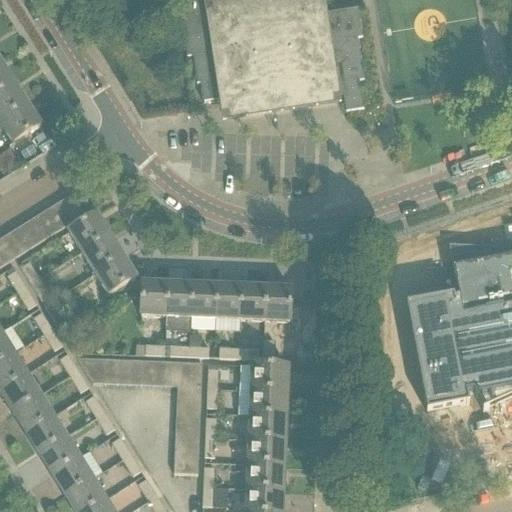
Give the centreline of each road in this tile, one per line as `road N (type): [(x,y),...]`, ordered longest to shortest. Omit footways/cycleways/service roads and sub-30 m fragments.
road 1 (tertiary): [(123,135),(169,184),(208,209),(269,226),(329,221),(511,160)]
road 2 (tertiary): [(123,135),(36,0)]
road 3 (unclassified): [(0,213),(123,135)]
